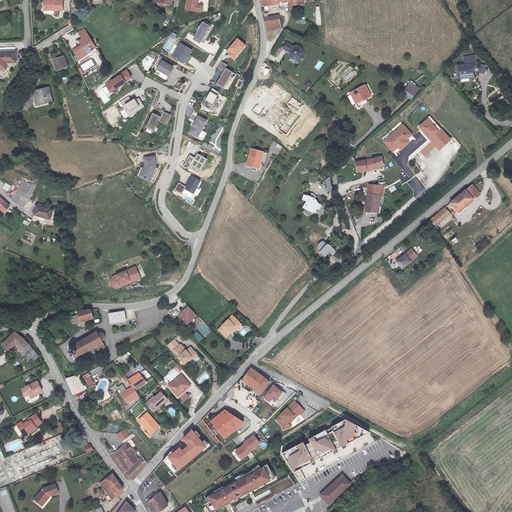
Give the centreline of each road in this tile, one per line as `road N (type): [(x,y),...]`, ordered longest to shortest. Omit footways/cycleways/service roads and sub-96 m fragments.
road 1 (tertiary): [(270,342),(511,147)]
road 2 (unclassified): [(200,239),(262,51),(255,0)]
road 3 (unclassified): [(132,490),(83,427),(30,333)]
road 4 (track): [(461,511),(421,455),(326,404)]
road 5 (tertiary): [(132,490),(250,361)]
road 6 (residential): [(185,98),(161,202),(176,227),(200,239)]
road 7 (unclassified): [(361,243),(335,183),(342,153),(376,124)]
road 8 (unclassified): [(270,342),(324,272),(361,243)]
road 9 (unclassified): [(104,305),(169,294),(184,280),(200,239)]
road 10 (residential): [(107,320),(110,348),(77,365),(61,343),(88,326)]
